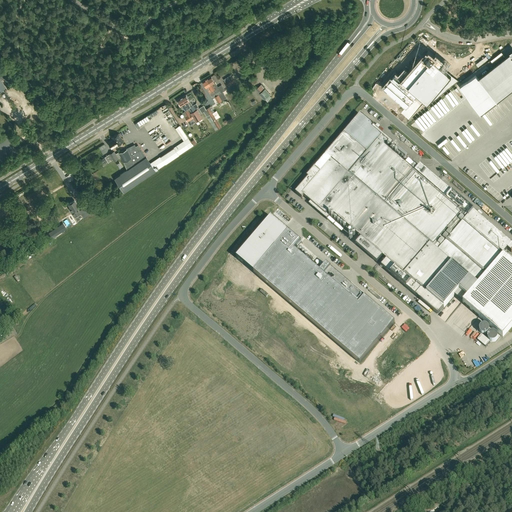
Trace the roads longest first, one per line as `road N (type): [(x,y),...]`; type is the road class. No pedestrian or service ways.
road 1 (primary): [(341,54),(168,276),(14,511)]
road 2 (primary): [(27,511),(191,259),(353,64)]
road 3 (secondary): [(0,188),(283,13)]
road 4 (unclassified): [(455,379),(421,320),(265,189)]
road 5 (unclassified): [(181,297),(314,412),(343,453)]
road 6 (unclassified): [(511,220),(354,90)]
road 7 (unclassified): [(181,297),(265,189)]
road 8 (unclassified): [(455,379),(343,453)]
road 9 (unclassified): [(265,189),(354,90)]
